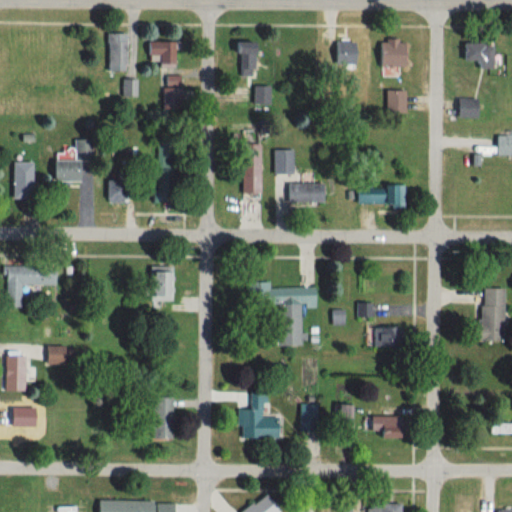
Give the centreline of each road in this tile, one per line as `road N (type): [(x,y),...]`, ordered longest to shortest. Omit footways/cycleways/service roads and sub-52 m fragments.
road 1 (residential): [(0,466),(511,471)]
road 2 (residential): [(511,235),(0,234)]
road 3 (residential): [(436,3),(0,1)]
road 4 (residential): [(205,511),(207,234)]
road 5 (residential): [(434,511),(435,235)]
road 6 (residential): [(435,235),(436,3)]
road 7 (residential): [(207,234),(206,3)]
